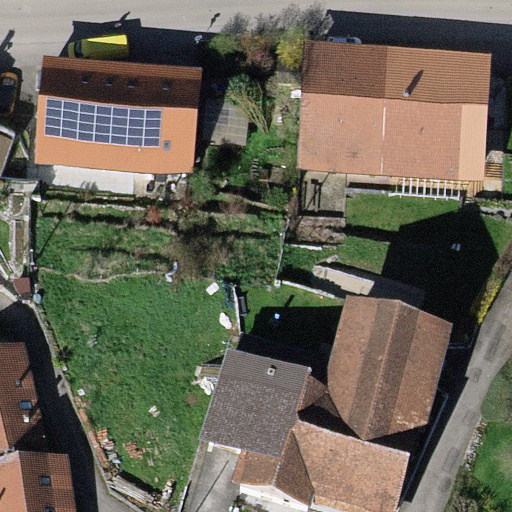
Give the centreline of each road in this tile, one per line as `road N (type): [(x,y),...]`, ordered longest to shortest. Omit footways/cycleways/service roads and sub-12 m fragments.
road 1 (residential): [(306,0),(0,15)]
road 2 (residential): [(511,319),(419,511)]
road 3 (residential): [(511,3),(373,0)]
